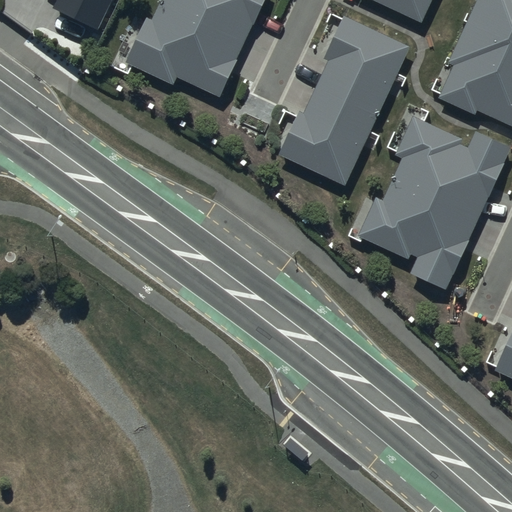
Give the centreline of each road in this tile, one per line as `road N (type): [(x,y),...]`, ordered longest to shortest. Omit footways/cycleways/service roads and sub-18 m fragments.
road 1 (secondary): [(8,102),(250,276),(511,489)]
road 2 (secondary): [(482,511),(383,424),(0,137)]
